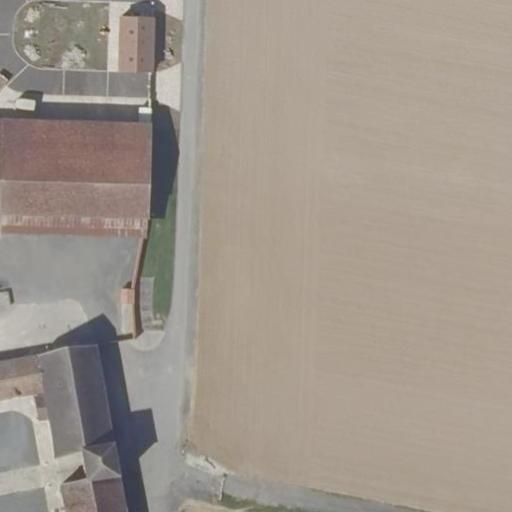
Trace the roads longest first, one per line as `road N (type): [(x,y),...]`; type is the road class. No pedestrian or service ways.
road 1 (residential): [(191,0),(185,328),(162,475)]
road 2 (track): [(162,475),(354,511)]
